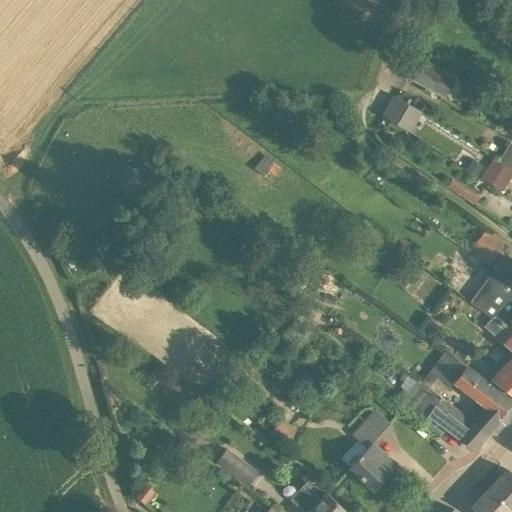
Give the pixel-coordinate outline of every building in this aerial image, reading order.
[(511,28),(505,27),(503,35),(511,37),(511,28)] [(444,98),(455,77),(416,56),(404,77),(444,98)] [(409,133),(421,113),(392,96),(381,116),(409,133)] [(511,144),(509,143),(497,161),(511,170),(511,144)] [(274,163),(264,155),(259,161),(251,156),(246,164),(253,169),(262,177),(268,171),(274,176),(279,170),(273,164),(274,163)] [(508,182),(487,169),(480,178),(501,192),(508,182)] [(460,195),(465,187),(451,178),(446,186),(460,195)] [(140,231),(131,243),(146,254),(155,242),(140,231)] [(402,252),(410,242),(398,233),(390,243),(402,252)] [(488,266),(494,259),(474,243),(468,251),(488,266)] [(376,263),(387,271),(397,256),(386,248),(376,263)] [(490,266),(497,271),(498,270),(504,262),(508,258),(500,252),(495,259),(490,266)] [(511,280),(511,268),(504,262),(498,270),(511,281),(511,280)] [(511,324),(511,284),(492,270),(469,303),(486,315),(492,319),(503,326),(508,322),(510,323),(511,324)] [(292,352),(309,331),(295,319),(277,341),(292,352)] [(511,353),(511,362),(506,369),(492,383),(511,396),(511,324),(510,323),(503,330),(491,319),(483,328),(511,353)] [(277,368),(287,353),(267,338),(256,353),(277,368)] [(432,392),(440,382),(449,388),(452,383),(483,407),(470,422),(486,434),(499,419),(511,402),(511,401),(445,352),(430,374),(421,384),(432,392)] [(432,392),(421,384),(400,412),(402,413),(437,439),(445,430),(472,450),(486,434),(470,422),(432,392)] [(290,444),(296,436),(299,431),(275,416),(272,421),(267,429),(290,444)] [(397,468),(394,466),(374,447),(383,438),(365,421),(352,436),(366,449),(348,467),(374,490),(395,468),(396,469),(397,468)] [(246,488),(258,472),(226,448),(214,463),(246,488)] [(488,490),(511,511),(511,474),(507,470),(488,490)] [(300,511),(345,511),(325,494),(326,492),(310,478),(300,489),(306,494),(294,507),(300,511)] [(511,511),(488,490),(471,508),(474,511),(511,511)]
